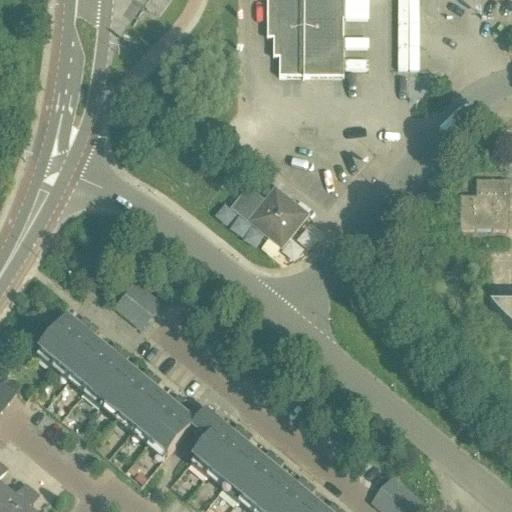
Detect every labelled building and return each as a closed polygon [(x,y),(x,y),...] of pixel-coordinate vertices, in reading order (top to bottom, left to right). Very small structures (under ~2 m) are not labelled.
[(266,0),(266,42),(272,42),(272,61),(278,62),(278,81),(342,81),(342,0),(266,0)] [(508,234),(508,185),(475,185),(475,201),(459,201),(459,233),(508,234)] [(233,210),(252,226),(280,248),(302,220),(274,198),(268,206),(248,191),(233,210)] [(139,332),(160,308),(135,287),(115,312),(139,332)] [(511,311),(488,311),(491,316),(494,320),(498,323),(502,326),(511,333),(511,311)] [(105,360),(96,353),(87,345),(98,332),(84,320),(73,334),(63,326),(39,356),(167,461),(188,435),(200,445),(204,449),(192,463),(251,511),(339,511),(340,511),(332,506),(326,511),(312,511),(304,505),(315,491),(301,480),(289,493),(272,479),(283,465),(276,459),(269,454),(258,467),(241,453),(252,439),(238,428),(226,441),(217,433),(219,431),(220,429),(220,428),(219,426),(219,425),(217,424),(216,423),(214,423),(213,423),(211,424),(209,427),(200,420),(191,432),(182,424),(193,410),(179,399),(168,412),(150,398),(161,384),(147,372),(135,386),(118,372),(130,358),(116,346),(105,360)] [(0,383),(0,401),(8,408),(16,398),(0,383)] [(376,511),(419,511),(423,508),(393,483),(372,508),(376,511)] [(5,495),(0,500),(0,511),(16,511),(32,494),(25,488),(13,502),(5,495)] [(32,494),(16,511),(28,511),(39,500),(32,494)]
